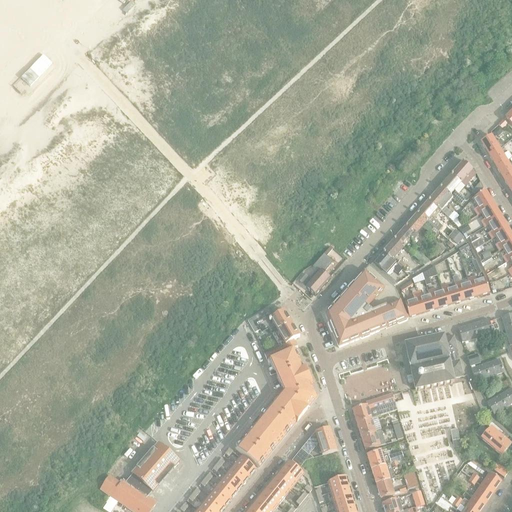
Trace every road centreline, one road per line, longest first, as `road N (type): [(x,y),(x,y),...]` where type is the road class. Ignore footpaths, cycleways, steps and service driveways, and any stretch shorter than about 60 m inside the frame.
road 1 (residential): [(307,319),(455,136)]
road 2 (residential): [(232,511),(312,421),(339,412)]
road 3 (residential): [(511,299),(386,342)]
